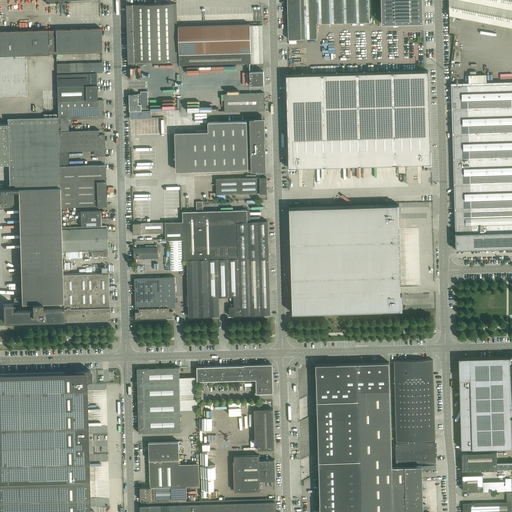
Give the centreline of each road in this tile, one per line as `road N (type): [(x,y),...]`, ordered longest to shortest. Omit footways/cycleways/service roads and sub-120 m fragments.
road 1 (unclassified): [(126,358),(115,0)]
road 2 (unclassified): [(284,353),(273,0)]
road 3 (unclassified): [(443,270),(436,0)]
road 4 (unclassified): [(453,511),(445,349)]
road 5 (unknown): [(279,197),(441,192)]
road 6 (unclassified): [(284,353),(445,349)]
road 7 (unclassified): [(289,511),(284,353)]
road 8 (unclassified): [(126,358),(284,353)]
road 9 (unclassified): [(131,511),(126,358)]
road 10 (unknown): [(128,437),(181,438),(189,463),(176,474),(130,476)]
road 11 (unclassified): [(0,361),(126,358)]
